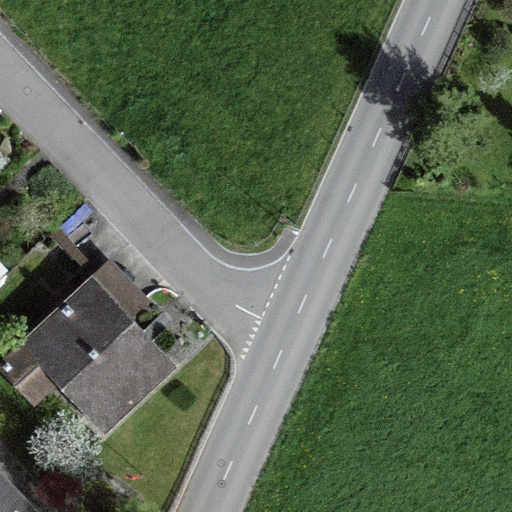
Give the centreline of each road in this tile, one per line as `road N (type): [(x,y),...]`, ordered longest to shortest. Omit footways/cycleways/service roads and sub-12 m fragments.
road 1 (residential): [(0,61),(215,289),(288,333)]
road 2 (tertiary): [(436,0),(288,333)]
road 3 (tertiary): [(288,333),(209,511)]
